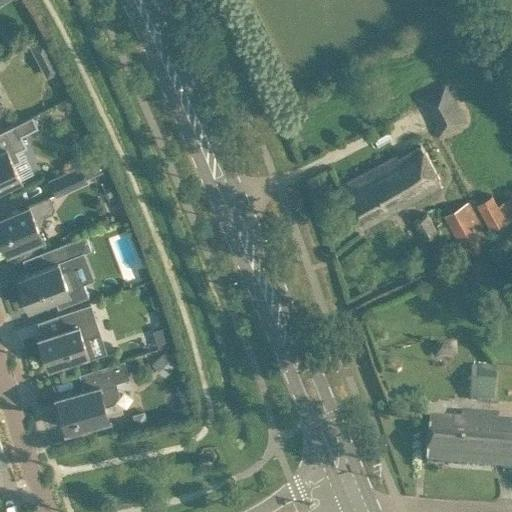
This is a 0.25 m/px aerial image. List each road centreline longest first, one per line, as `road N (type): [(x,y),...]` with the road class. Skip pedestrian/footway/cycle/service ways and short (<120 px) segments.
road 1 (tertiary): [(352,495),(137,0)]
road 2 (residential): [(49,511),(0,368)]
